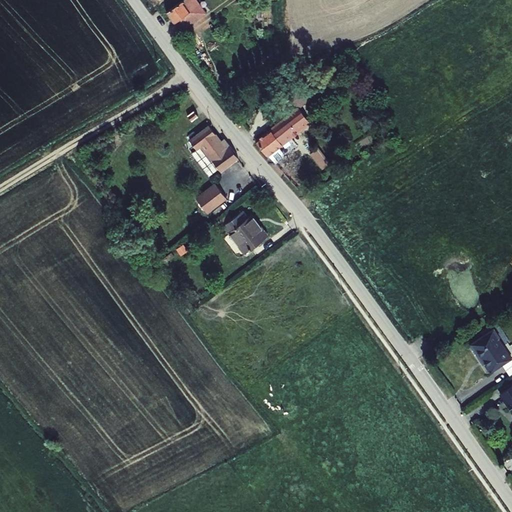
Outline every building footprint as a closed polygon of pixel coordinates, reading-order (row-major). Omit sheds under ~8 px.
[(204,8),(199,0),(186,0),(169,11),(174,19),(177,22),(179,21),(193,11),(195,14),(204,8)] [(208,13),(205,8),(204,8),(195,14),(193,11),(179,21),(184,29),(208,13)] [(298,98),(306,110),(319,102),(311,90),(298,98)] [(262,139),(273,154),(277,159),(280,162),(290,155),(291,152),(286,145),(317,125),(306,110),(262,139)] [(188,117),(192,123),(198,118),(194,112),(188,117)] [(223,171),(242,158),(236,150),(228,140),(226,142),(215,127),(196,140),(202,149),(206,146),(223,171)] [(316,156),(327,173),(334,168),(323,152),(316,156)] [(207,212),(227,198),(217,183),(197,197),(207,212)] [(224,225),(229,232),(231,231),(250,218),(245,211),(224,225)] [(250,218),(231,231),(246,253),(267,237),(252,216),(250,218)] [(511,348),(495,326),(475,341),(495,369),(506,360),(511,354),(511,348)]
